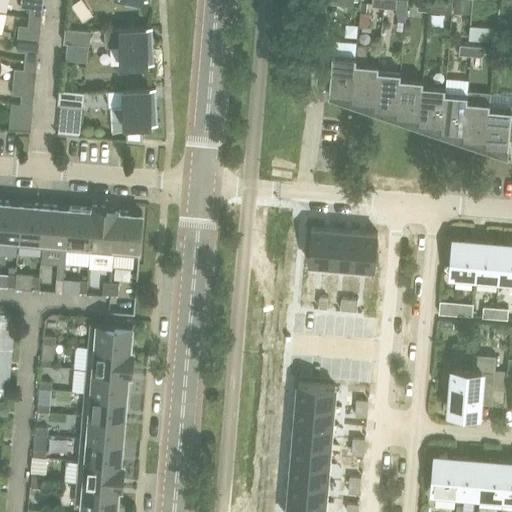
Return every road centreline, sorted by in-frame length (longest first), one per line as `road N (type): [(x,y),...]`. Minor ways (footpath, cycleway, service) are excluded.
road 1 (tertiary): [(172,511),(201,185)]
road 2 (residential): [(436,208),(420,431)]
road 3 (residential): [(383,428),(398,205)]
road 4 (residential): [(201,185),(0,166)]
road 5 (residential): [(398,205),(201,185)]
road 6 (tertiary): [(201,185),(218,0)]
